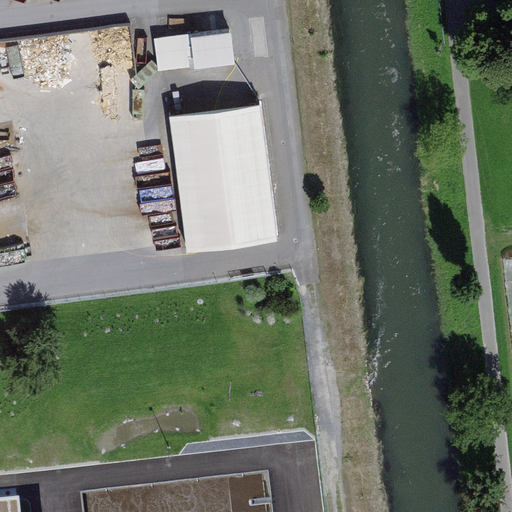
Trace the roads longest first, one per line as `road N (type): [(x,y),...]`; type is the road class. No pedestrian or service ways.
road 1 (track): [(340,511),(279,0)]
road 2 (track): [(508,511),(452,0)]
